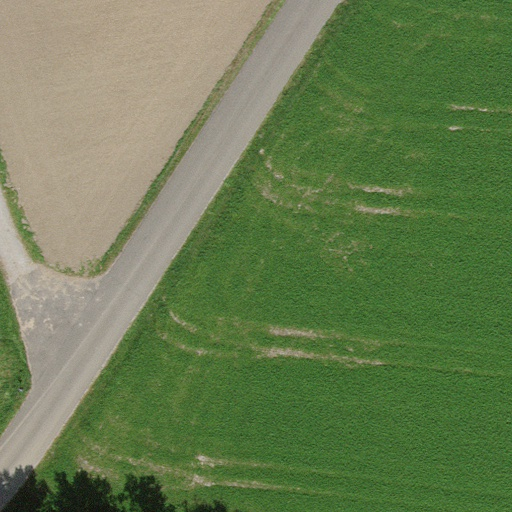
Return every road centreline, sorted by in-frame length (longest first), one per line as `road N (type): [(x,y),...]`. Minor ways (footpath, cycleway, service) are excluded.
road 1 (unclassified): [(317,0),(0,479)]
road 2 (track): [(0,216),(37,307),(84,354)]
